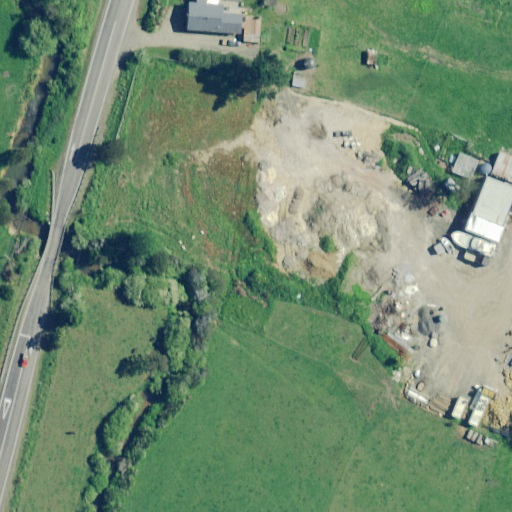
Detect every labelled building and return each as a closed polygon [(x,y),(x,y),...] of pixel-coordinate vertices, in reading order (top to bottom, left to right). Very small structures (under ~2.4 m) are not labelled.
[(203,7),(204,1),(203,0),(185,0),(183,32),(237,35),(238,16),(219,15),(220,8),(203,7)] [(219,15),(238,16),(239,4),(220,2),(204,1),(203,7),(220,8),(219,15)] [(370,50),(367,67),(388,70),(391,53),(370,50)] [(454,142),(443,168),(476,182),(487,156),(454,142)] [(473,207),(496,218),(511,183),(511,162),(496,155),(473,207)]
